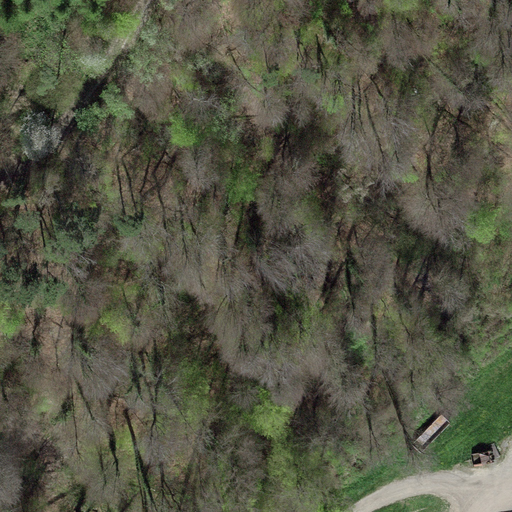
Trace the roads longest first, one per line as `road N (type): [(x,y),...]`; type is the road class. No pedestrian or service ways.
road 1 (track): [(0,173),(77,118),(153,0)]
road 2 (track): [(511,484),(438,480),(358,511)]
